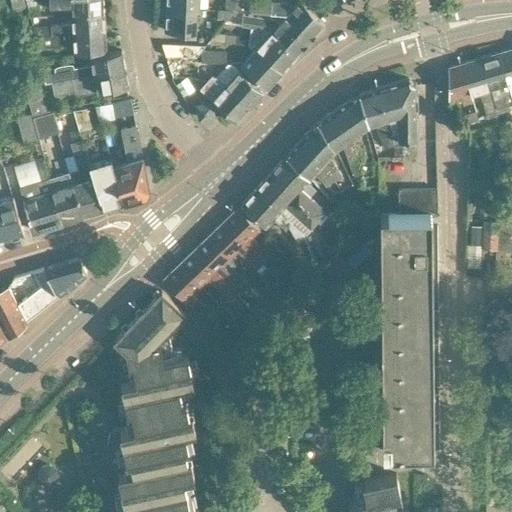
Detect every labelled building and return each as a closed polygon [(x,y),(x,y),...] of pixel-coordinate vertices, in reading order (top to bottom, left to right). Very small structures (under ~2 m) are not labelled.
[(37,0),(25,0),(31,17),(42,16),(37,0)] [(41,0),(42,5),(72,5),(72,11),(103,10),(103,0),(41,0)] [(225,0),(225,8),(234,9),(235,7),(234,0),(225,0)] [(268,0),(250,0),(250,9),(287,13),(288,12),(312,35),(325,21),(300,0),(298,0),(293,6),(289,1),(268,0)] [(166,6),(165,28),(165,30),(182,30),(182,38),(195,39),(197,7),(166,6)] [(227,18),(233,9),(234,9),(225,8),(218,8),(217,17),(227,18)] [(73,23),(52,25),(52,33),(105,32),(104,14),(103,10),(72,11),(72,15),(73,23)] [(243,14),(241,24),(251,25),(271,29),(272,29),(297,52),(312,35),(288,12),(287,13),(278,23),(274,18),(243,14)] [(247,45),(256,46),(281,70),(297,52),(272,29),(271,29),(251,25),(247,45)] [(52,33),(35,34),(39,47),(74,44),(75,51),(105,49),(106,49),(105,32),(52,33)] [(225,33),(224,41),(235,43),(236,35),(225,33)] [(180,43),(180,55),(196,56),(206,44),(180,43)] [(281,70),(256,46),(240,64),(266,87),(281,70)] [(511,46),(499,51),(511,95),(511,46)] [(93,63),(44,74),(46,83),(52,81),(73,77),(125,67),(122,49),(91,55),(93,63)] [(201,51),(201,62),(226,62),(226,51),(201,51)] [(511,95),(499,51),(480,56),(495,110),(506,107),(507,110),(511,108),(510,105),(511,104),(511,95)] [(496,113),(480,56),(463,61),(473,94),(480,92),(486,116),(496,113)] [(463,61),(447,66),(448,99),(461,95),(463,102),(474,99),(473,94),(463,61)] [(227,63),(215,76),(217,78),(218,76),(224,82),(250,105),(263,90),(233,64),(227,63)] [(73,77),(52,81),(55,95),(73,91),(78,95),(98,91),(126,85),(128,85),(125,67),(73,77)] [(211,74),(200,87),(205,92),(212,98),(212,99),(227,112),(233,117),(234,118),(236,120),(250,105),(224,82),(218,76),(217,78),(215,76),(211,74)] [(409,77),(376,87),(385,119),(393,143),(393,155),(397,155),(402,155),(402,143),(399,143),(398,140),(417,139),(416,82),(409,77)] [(39,83),(26,87),(30,104),(44,101),(39,83)] [(392,143),(385,119),(376,87),(359,93),(356,94),(366,125),(367,124),(368,123),(375,122),(379,135),(380,135),(383,146),(392,143)] [(366,125),(356,94),(355,95),(336,107),(358,156),(366,154),(358,131),(365,127),(366,125)] [(131,98),(114,102),(116,116),(134,112),(131,98)] [(200,117),(213,115),(211,102),(197,104),(200,117)] [(86,107),(76,110),(82,130),(92,127),(86,107)] [(317,120),(336,146),(341,142),(353,178),(362,174),(358,156),(336,107),(317,120)] [(55,111),(34,117),(40,138),(61,133),(56,116),(55,111)] [(465,115),(467,122),(478,118),(476,111),(465,115)] [(24,143),(38,139),(32,115),(31,113),(17,117),(24,143)] [(342,174),(329,153),(336,146),(317,120),(300,138),(323,159),(335,178),(342,174)] [(128,163),(113,167),(124,202),(145,195),(149,189),(140,146),(136,125),(121,128),(128,163)] [(78,129),(69,132),(71,141),(81,138),(78,129)] [(79,169),(69,172),(72,183),(81,214),(102,208),(93,177),(88,163),(81,138),(71,141),(70,141),(79,169)] [(307,177),(308,176),(315,168),(325,184),(335,178),(323,159),(300,138),(286,154),(284,156),(307,177)] [(307,177),(284,156),(269,172),(318,216),(324,210),(299,187),(306,179),(307,177)] [(110,157),(88,163),(93,177),(102,208),(124,202),(113,167),(110,157)] [(69,172),(48,178),(52,190),(61,221),(81,214),(72,183),(69,172)] [(269,172),(255,188),(304,232),(318,216),(269,172)] [(48,178),(19,187),(32,229),(61,221),(52,190),(48,178)] [(255,188),(241,203),(266,226),(273,218),(285,229),(289,225),(297,239),(304,232),(255,188)] [(400,188),(398,188),(398,210),(400,210),(437,210),(437,188),(436,188),(400,188)] [(0,238),(24,232),(13,194),(0,198),(0,238)] [(511,204),(500,204),(497,250),(511,251),(511,234),(511,204)] [(238,206),(223,220),(262,261),(269,254),(251,235),(259,228),(238,206)] [(382,450),(433,450),(431,217),(431,211),(380,212),(382,450)] [(262,261),(223,220),(209,235),(229,256),(238,248),(256,267),(262,261)] [(482,245),(482,246),(497,247),(498,221),(483,221),(483,225),(482,245)] [(472,225),(471,244),(482,245),(483,225),(472,225)] [(209,235),(194,249),(233,290),(240,284),(221,264),(229,256),(209,235)] [(194,249),(179,263),(200,285),(208,278),(226,297),(233,290),(194,249)] [(41,284),(17,302),(26,320),(87,272),(79,257),(47,266),(34,270),(41,284)] [(263,261),(256,267),(262,274),(269,267),(263,261)] [(200,285),(179,263),(164,278),(203,319),(211,311),(202,301),(201,302),(192,293),(200,285)] [(17,302),(8,286),(0,288),(0,320),(6,332),(7,334),(26,320),(17,302)] [(159,341),(173,327),(186,313),(162,290),(113,340),(126,352),(126,353),(132,380),(122,382),(121,382),(131,425),(111,428),(110,429),(110,431),(108,436),(107,442),(108,448),(111,454),(115,458),(126,511),(396,511),(395,505),(397,504),(394,491),(400,490),(396,473),(363,479),(366,493),(348,497),(350,511),(194,511),(192,501),(189,502),(183,475),(186,474),(190,473),(194,473),(191,458),(190,456),(187,457),(184,445),(188,444),(185,430),(195,428),(195,427),(194,421),(192,412),(188,412),(183,387),(193,384),(190,371),(190,369),(187,354),(184,355),(180,355),(163,359),(159,341)] [(255,373),(267,362),(261,356),(249,368),(255,373)]
